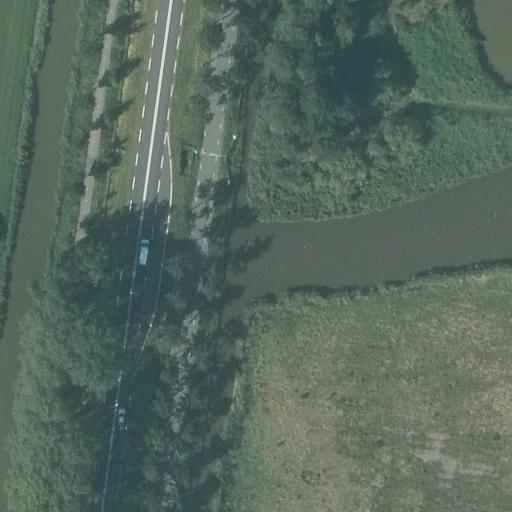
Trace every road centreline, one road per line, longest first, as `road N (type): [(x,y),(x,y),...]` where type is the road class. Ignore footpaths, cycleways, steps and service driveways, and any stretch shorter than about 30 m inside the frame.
road 1 (primary): [(104,511),(173,0)]
road 2 (unclassified): [(163,511),(230,0)]
